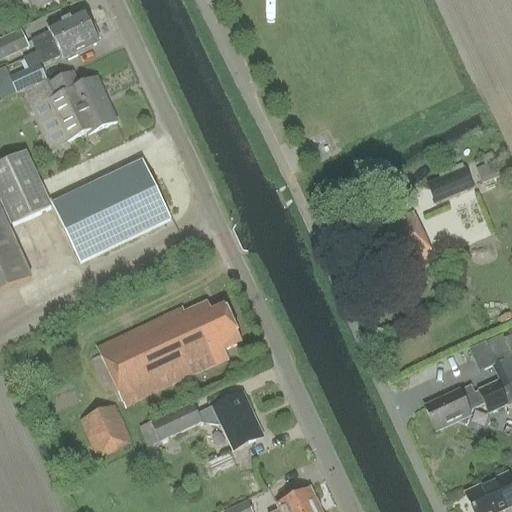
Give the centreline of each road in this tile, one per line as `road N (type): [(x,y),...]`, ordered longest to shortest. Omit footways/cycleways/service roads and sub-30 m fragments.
road 1 (residential): [(437,511),(198,0)]
road 2 (tertiary): [(352,511),(113,0)]
road 3 (track): [(212,215),(0,307)]
